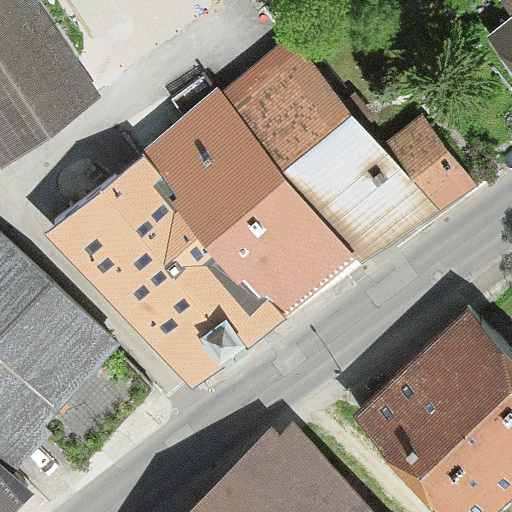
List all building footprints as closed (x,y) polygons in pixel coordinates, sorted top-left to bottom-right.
[(31,0),(0,0),(0,160),(96,96),(31,0)] [(511,7),(481,31),(511,72),(511,7)] [(287,33),(217,90),(352,256),(426,195),(458,169),(416,117),(380,147),(287,33)] [(217,90),(142,151),(276,317),(352,256),(217,90)] [(276,317),(142,151),(56,221),(190,387),(276,317)] [(0,232),(0,445),(21,464),(54,426),(47,417),(116,336),(0,232)] [(511,353),(459,297),(348,400),(452,511),(474,511),(511,476),(511,353)] [(374,511),(282,415),(178,511),(374,511)] [(0,445),(0,510),(34,481),(21,464),(0,445)]
